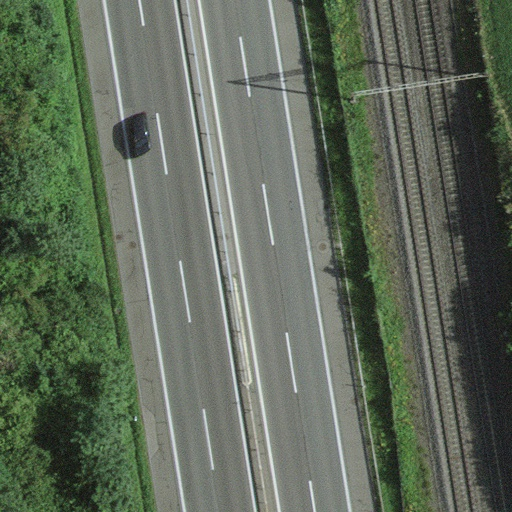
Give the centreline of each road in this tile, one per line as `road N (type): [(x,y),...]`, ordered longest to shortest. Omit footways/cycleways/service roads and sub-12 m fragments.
road 1 (motorway): [(139,0),(220,511)]
road 2 (motorway): [(316,511),(235,0)]
